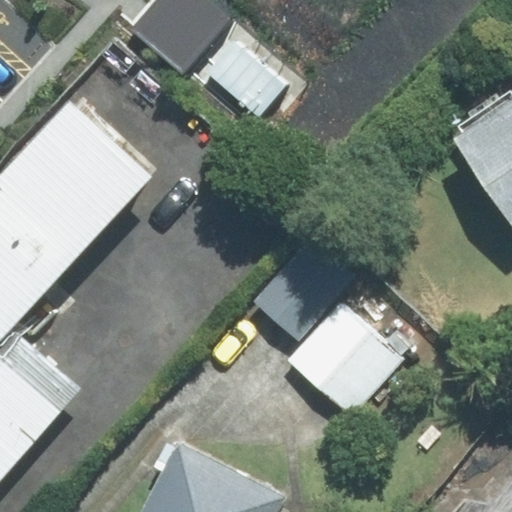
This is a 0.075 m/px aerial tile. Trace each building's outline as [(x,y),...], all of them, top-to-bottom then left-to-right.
[(211,0),(157,0),(131,31),(182,75),(232,17),(211,0)] [(0,151),(66,79),(0,18),(0,151)] [(237,41),(208,75),(257,116),(286,83),(237,41)] [(511,98),(464,128),(511,205),(511,98)] [(162,172),(84,104),(0,199),(0,484),(93,379),(29,323),(162,172)] [(303,343),(291,355),(353,417),(411,359),(346,295),(362,279),(320,237),(259,299),(303,343)] [(184,435),(147,511),(285,511),(297,489),(184,435)]
